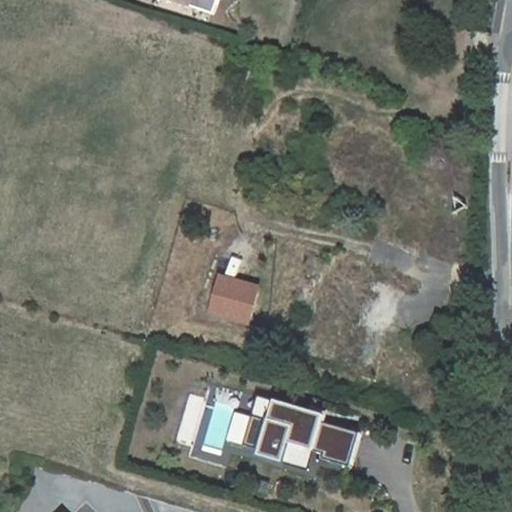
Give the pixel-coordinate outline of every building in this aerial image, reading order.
[(157,0),(190,11),(193,0),(157,0)] [(203,0),(193,0),(190,11),(200,14),(203,0)] [(466,57),(484,60),(484,57),(486,46),(488,36),(458,31),(454,55),(466,57)] [(465,66),(483,68),(484,60),(466,57),(465,66)] [(256,76),(245,72),(240,87),(250,91),(256,76)] [(377,194),(387,147),(352,140),(341,185),(377,194)] [(338,267),(334,284),(363,292),(368,275),(338,267)] [(256,287),(222,279),(214,312),(248,321),(256,287)] [(326,302),(331,304),(320,350),(354,359),(367,314),(360,313),(365,294),(365,293),(363,292),(334,284),(332,283),(326,302)] [(307,288),(296,286),(289,310),(294,312),(294,313),(301,315),(307,288)] [(367,314),(372,296),(365,294),(360,313),(367,314)] [(295,326),(286,324),(284,331),(293,334),(295,326)] [(252,414),(269,419),(274,400),(257,395),(252,414)] [(269,419),(252,414),(243,444),(260,449),(258,455),(283,462),(289,443),(314,450),(323,453),(319,466),(347,475),(360,432),(323,421),(325,415),(274,400),(269,419)] [(283,462),(308,469),(314,450),(289,443),(283,462)]
